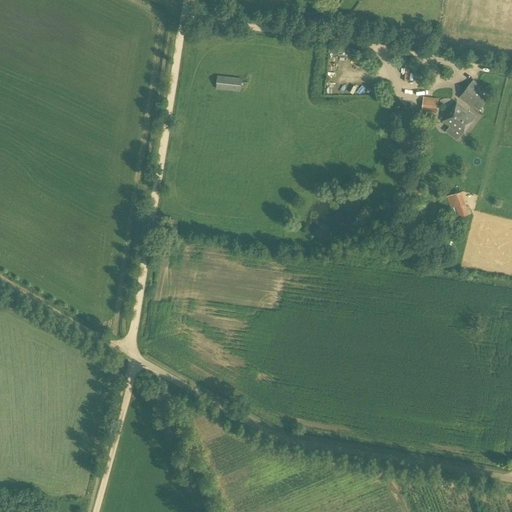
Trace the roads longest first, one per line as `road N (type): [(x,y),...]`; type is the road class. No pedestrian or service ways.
road 1 (unclassified): [(128,355),(300,444),(511,480)]
road 2 (track): [(184,0),(128,355)]
road 3 (unknown): [(181,15),(456,67)]
road 4 (track): [(96,511),(137,360)]
road 5 (track): [(159,372),(210,511)]
road 6 (unclassified): [(128,355),(0,283)]
